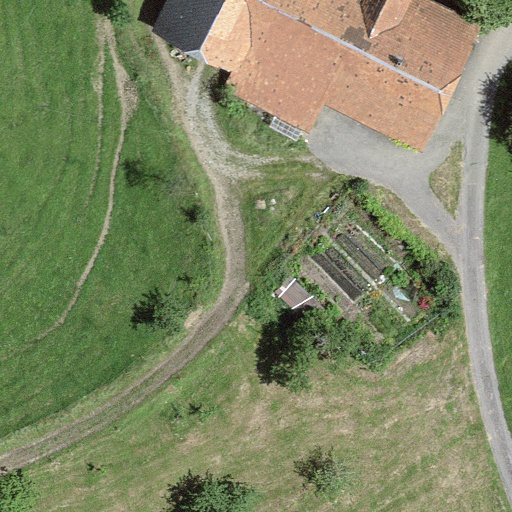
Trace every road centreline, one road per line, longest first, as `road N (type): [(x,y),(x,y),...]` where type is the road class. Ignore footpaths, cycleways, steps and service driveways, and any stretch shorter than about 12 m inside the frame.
road 1 (track): [(0,465),(148,387),(238,297),(332,169)]
road 2 (unclassified): [(511,472),(481,363),(472,258),(482,90),(511,36)]
